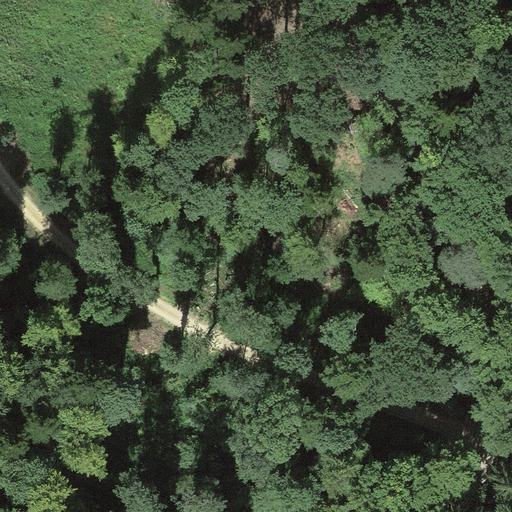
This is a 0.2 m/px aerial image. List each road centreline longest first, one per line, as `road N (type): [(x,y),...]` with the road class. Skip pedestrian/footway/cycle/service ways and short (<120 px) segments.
road 1 (track): [(366,511),(459,479),(496,441),(504,379),(488,324),(404,146),(392,72),(424,0)]
road 2 (track): [(0,174),(32,217),(222,338),(496,441)]
